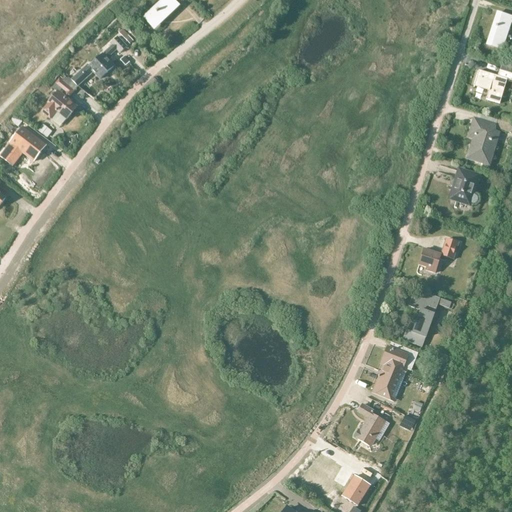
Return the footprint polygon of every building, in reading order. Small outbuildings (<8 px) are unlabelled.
[(161,0),(143,17),(149,24),(153,20),(158,25),(179,6),(173,0),(161,0)] [(496,41),(494,47),(503,50),(511,24),(511,23),(511,17),(497,13),(489,39),(496,41)] [(122,30),(118,33),(130,45),(133,41),(128,36),(122,30)] [(71,81),(70,81),(78,87),(79,85),(93,72),(100,80),(114,68),(107,60),(117,50),(120,54),(126,48),(117,37),(110,44),(112,46),(103,54),(102,53),(89,66),(87,65),(71,80),(71,81)] [(511,81),(511,74),(499,71),(497,77),(479,71),(475,86),(489,90),(486,100),(500,104),(507,80),(511,81)] [(42,111),(41,112),(50,119),(57,111),(67,120),(76,108),(69,102),(70,100),(69,99),(78,87),(70,81),(68,83),(60,76),(53,86),(58,91),(47,104),(47,105),(42,111)] [(467,159),(483,164),(481,169),(487,170),(489,167),(490,167),(501,133),(495,131),(495,129),(511,134),(511,131),(511,124),(498,120),(496,126),(474,120),(469,137),(473,139),(467,159)] [(33,163),(46,147),(40,141),(37,145),(28,138),(31,135),(25,130),(13,144),(11,143),(0,156),(12,167),(22,154),(33,163)] [(459,171),(450,199),(469,205),(470,203),(472,204),(475,204),(477,202),(477,200),(477,197),(476,196),(472,195),(478,177),(459,171)] [(424,250),(419,266),(426,268),(426,271),(435,274),(439,260),(444,261),(446,257),(453,260),(458,244),(445,240),(440,255),(424,250)] [(422,347),(437,305),(434,304),(412,296),(408,307),(421,311),(413,334),(406,331),(402,340),(422,347)] [(434,304),(437,305),(449,309),(451,304),(436,298),(434,304)] [(387,348),(383,360),(387,362),(381,377),(379,377),(372,394),(395,403),(408,371),(411,372),(418,354),(392,343),(389,349),(387,348)] [(358,439),(357,440),(371,447),(385,423),(372,415),(374,413),(361,405),(357,412),(369,419),(361,433),(358,431),(355,437),(358,439)] [(402,421),(413,426),(415,422),(404,416),(402,421)] [(354,477),(342,497),(357,506),(370,486),(354,477)]
